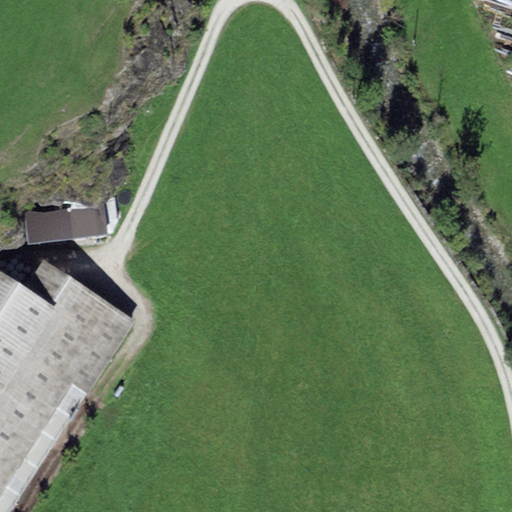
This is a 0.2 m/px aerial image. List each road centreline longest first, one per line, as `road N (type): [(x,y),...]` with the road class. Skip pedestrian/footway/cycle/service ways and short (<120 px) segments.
road 1 (track): [(511,395),(490,320),(281,0)]
road 2 (track): [(227,0),(114,253)]
